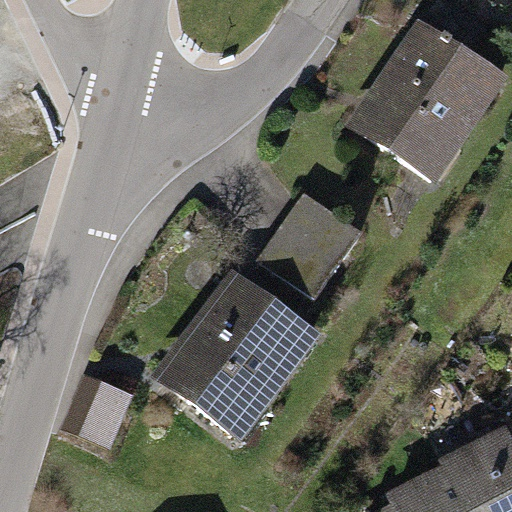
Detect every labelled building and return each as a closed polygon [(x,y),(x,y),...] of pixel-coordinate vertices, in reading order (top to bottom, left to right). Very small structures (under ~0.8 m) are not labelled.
[(507,90),(422,34),(357,131),(442,187),(507,90)] [(361,241),(307,204),(265,265),(319,301),(361,241)] [(320,339),(237,279),(159,385),(242,445),(320,339)] [(121,438),(139,393),(102,379),(84,423),(121,438)] [(407,511),(511,511),(511,438),(453,465),(458,475),(402,500),(407,511)]
